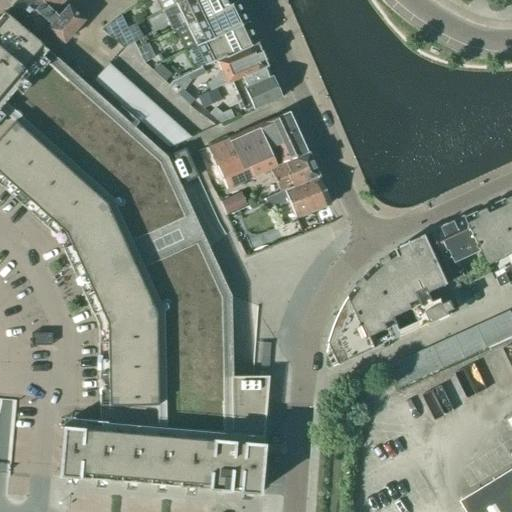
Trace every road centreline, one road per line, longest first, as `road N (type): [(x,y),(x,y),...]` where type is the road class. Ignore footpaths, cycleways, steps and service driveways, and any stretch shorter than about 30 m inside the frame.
road 1 (unclassified): [(290,511),(294,383),(304,341),(367,227)]
road 2 (residential): [(48,384),(63,384),(62,328),(30,259),(0,232)]
road 3 (unclassified): [(367,227),(395,231),(511,180)]
road 4 (unclassified): [(367,227),(354,216),(300,97)]
road 5 (residential): [(162,149),(300,97)]
road 6 (residential): [(34,511),(48,384)]
road 7 (residential): [(511,46),(455,36),(405,0)]
